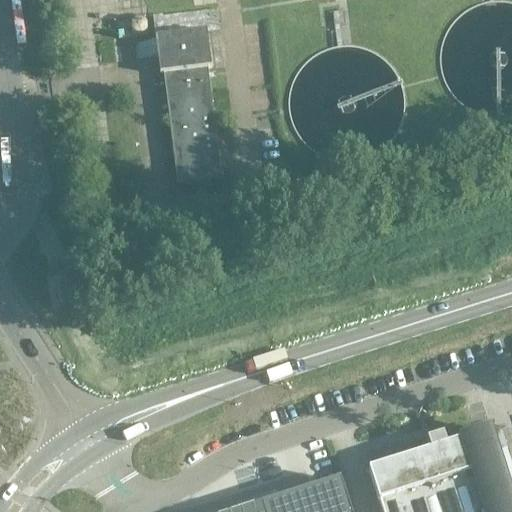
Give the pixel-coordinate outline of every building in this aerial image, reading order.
[(114,47),(98,49),(100,66),(157,59),(160,77),(163,76),(173,154),(177,187),(222,181),(216,137),(208,71),(225,68),(220,33),(219,26),(212,27),(212,23),(219,22),(215,0),(180,0),(181,1),(141,6),(142,15),(152,14),(155,42),(119,46),(118,39),(112,40),(114,47)] [(488,0),(489,3),(483,5),(473,8),(463,14),(454,22),(447,31),(442,41),(440,53),(439,64),(440,77),(444,88),(450,96),(455,102),(467,112),(478,117),(490,119),(501,120),(502,125),(507,125),(507,120),(511,118),(511,5),(508,4),(495,3),(495,0),(488,0)] [(330,32),(332,50),(322,53),(312,58),(305,64),(299,72),(294,79),(290,88),(289,97),(288,104),(288,113),(289,122),(292,131),(298,140),(304,147),(313,154),(320,159),(329,162),(338,164),(347,165),(351,165),(351,170),(356,169),(356,164),(364,162),(374,157),(381,153),(387,147),(393,141),(396,136),(400,138),(403,133),(399,131),(402,121),(404,111),(404,103),(402,92),(399,82),(394,74),(387,65),(378,57),(369,53),(356,49),(345,48),(343,48),(341,26),(346,25),(345,12),(333,13),(334,32),(330,32)] [(511,511),(511,493),(499,453),(493,433),(447,448),(443,438),(428,443),(427,441),(411,446),(415,458),(369,473),(381,511),(511,511)] [(511,470),(506,451),(499,453),(511,493),(511,470)] [(349,511),(340,482),(246,511),(349,511)]
